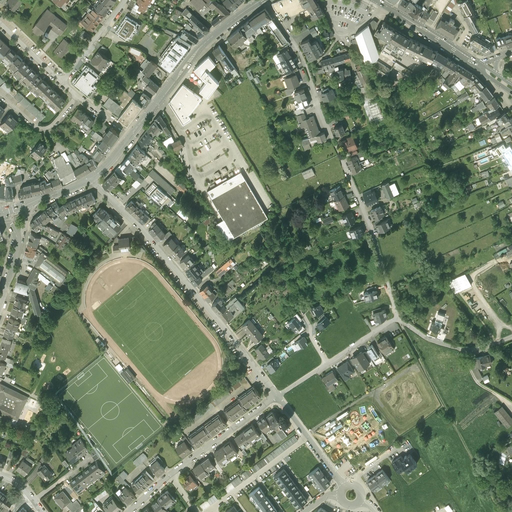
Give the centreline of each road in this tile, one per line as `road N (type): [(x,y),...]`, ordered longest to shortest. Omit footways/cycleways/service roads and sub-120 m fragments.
road 1 (residential): [(90,178),(140,227),(276,395)]
road 2 (residential): [(311,80),(398,320)]
road 3 (secondary): [(90,178),(195,53),(264,0)]
road 4 (track): [(503,511),(398,320)]
road 5 (residential): [(398,320),(276,395)]
road 6 (residential): [(276,395),(170,475)]
road 7 (secondary): [(375,0),(478,64)]
